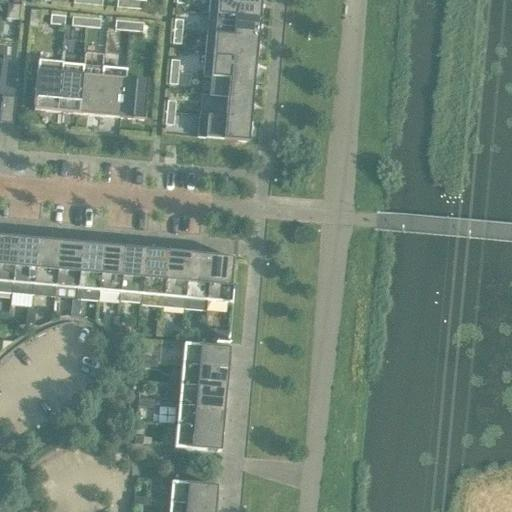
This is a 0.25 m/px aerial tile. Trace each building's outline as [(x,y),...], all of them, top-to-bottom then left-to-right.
[(116,0),(116,8),(130,10),(131,1),(130,0),(116,0)] [(208,0),(208,14),(207,15),(258,20),(259,9),(260,5),(260,0),(208,0)] [(131,1),(130,10),(144,11),(145,3),(131,1)] [(19,6),(7,5),(6,19),(18,20),(19,6)] [(38,27),(40,12),(30,11),(29,26),(38,27)] [(207,15),(206,35),(256,40),(257,30),(258,26),(258,20),(207,15)] [(64,17),(50,16),(49,24),(64,25),(64,17)] [(86,19),(71,18),(71,26),(85,27),(86,19)] [(100,20),(86,19),(85,27),(99,28),(100,20)] [(182,21),(174,20),(173,32),(181,33),(182,21)] [(129,23),(115,22),(114,30),(128,31),(129,23)] [(143,24),(129,23),(128,31),(142,32),(143,24)] [(181,33),(173,32),(172,45),(180,45),(181,33)] [(206,35),(204,56),(255,60),(255,50),(256,46),(256,40),(206,35)] [(204,56),(202,76),(253,81),(254,70),(254,66),(255,60),(204,56)] [(178,62),(170,61),(169,73),(177,74),(178,62)] [(37,62),(33,111),(56,113),(60,64),(37,62)] [(60,64),(56,113),(77,115),(81,66),(60,64)] [(81,66),(77,115),(98,117),(103,68),(81,66)] [(103,68),(98,117),(120,119),(124,70),(103,68)] [(124,70),(120,119),(143,121),(146,82),(125,80),(126,70),(124,70)] [(177,74),(169,73),(168,85),(176,86),(177,74)] [(200,95),(200,96),(251,101),(252,91),(252,87),(253,81),(202,76),(202,78),(210,78),(208,96),(200,95)] [(200,96),(198,117),(249,121),(250,111),(250,107),(251,101),(200,96)] [(15,98),(11,98),(1,97),(0,113),(0,123),(5,124),(12,124),(15,98)] [(175,102),(167,102),(165,114),(174,114),(175,102)] [(174,114),(165,114),(164,126),(172,127),(174,114)] [(198,117),(196,138),(204,139),(247,143),(248,131),(248,127),(249,121),(198,117)] [(0,293),(10,294),(15,239),(0,237),(0,293)] [(15,239),(10,294),(32,296),(37,241),(15,239)] [(37,241),(32,296),(54,298),(55,288),(59,243),(37,241)] [(59,243),(55,288),(76,290),(81,244),(59,243)] [(76,290),(75,300),(97,302),(98,292),(102,246),(81,244),(76,290)] [(102,246),(98,292),(119,294),(123,248),(102,246)] [(119,294),(119,302),(140,304),(145,250),(123,248),(119,294)] [(140,304),(140,306),(162,308),(167,252),(145,250),(140,304)] [(167,252),(162,308),(184,310),(189,254),(167,252)] [(189,254),(184,310),(205,312),(206,302),(210,256),(189,254)] [(210,256),(206,302),(231,304),(232,304),(234,287),(230,286),(232,258),(210,256)] [(79,310),(79,302),(71,301),(70,309),(79,310)] [(78,318),(79,310),(70,309),(70,317),(78,318)] [(34,318),(35,310),(27,310),(26,318),(34,318)] [(121,326),(121,318),(113,317),(112,326),(121,326)] [(33,326),(34,318),(26,318),(25,326),(33,326)] [(164,330),(165,322),(157,321),(156,329),(164,330)] [(207,334),(208,326),(200,325),(199,333),(207,334)] [(120,334),(121,326),(112,326),(112,334),(120,334)] [(163,338),(164,330),(156,329),(155,337),(163,338)] [(206,342),(207,334),(199,333),(198,341),(206,342)] [(226,371),(228,349),(183,345),(181,366),(226,371)] [(149,368),(150,359),(141,359),(141,367),(149,368)] [(157,368),(158,360),(150,359),(149,368),(157,368)] [(225,391),(226,371),(181,366),(179,387),(225,391)] [(223,411),(225,391),(179,387),(177,407),(223,411)] [(145,408),(146,400),(138,399),(137,407),(145,408)] [(153,409),(154,401),(146,400),(145,408),(153,409)] [(221,432),(223,411),(177,407),(175,428),(221,432)] [(219,453),(221,432),(175,428),(173,449),(219,453)] [(142,446),(142,438),(134,437),(133,445),(142,446)] [(170,483),(168,504),(214,508),(216,487),(170,483)] [(141,506),(142,498),(134,497),(133,505),(141,506)] [(149,507),(150,499),(142,498),(141,506),(149,507)]
